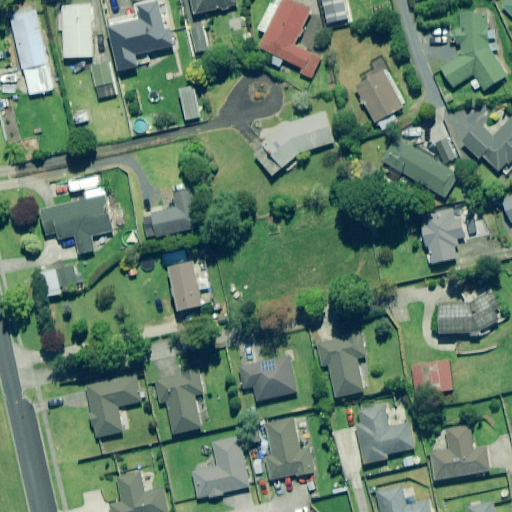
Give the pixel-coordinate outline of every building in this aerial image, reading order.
[(236,0),(190,0),(194,16),(238,6),(236,0)] [(274,54),(270,63),(282,69),(286,60),(303,69),(301,73),(311,78),(321,58),(295,46),(312,11),(289,0),(278,0),(276,5),(272,3),(259,30),(266,33),(260,47),(274,54)] [(349,20),(344,0),(321,0),(327,24),(349,20)] [(511,0),(509,0),(503,6),(511,15),(511,0)] [(165,28),(159,2),(138,7),(141,21),(109,29),(119,72),(151,64),(148,53),(175,46),(170,26),(165,28)] [(91,57),(90,8),(62,9),(63,58),(91,57)] [(53,90),(36,11),(12,16),(23,69),(29,95),(53,90)] [(461,29),(458,29),(457,43),(464,43),(464,54),(442,68),(453,88),(476,75),(484,90),(507,77),(492,50),(498,50),(499,37),(489,37),(490,26),(490,17),(462,15),(461,29)] [(356,88),(382,132),(399,123),(394,113),(404,107),(384,72),(356,88)] [(115,89),(110,73),(95,78),(100,94),(115,89)] [(202,118),(196,87),(181,90),(187,121),(202,118)] [(282,168),(288,173),(299,162),(295,158),(299,155),(335,143),(325,112),(288,124),(255,156),(274,175),(282,168)] [(511,121),(496,137),(482,124),(463,143),(481,160),(484,156),(503,175),(511,165),(511,121)] [(448,136),(435,142),(445,164),(459,158),(448,136)] [(439,162),(398,139),(385,162),(445,197),(459,174),(439,162)] [(115,234),(105,188),(88,192),(90,201),(42,212),(47,236),(58,234),(61,248),(77,244),(79,255),(95,252),(92,239),(115,234)] [(511,195),(503,199),(511,222),(511,195)] [(456,251),(463,249),(460,240),(466,238),(461,218),(456,220),(454,211),(421,220),(433,265),(458,258),(456,251)] [(279,233),(276,215),(264,217),(267,235),(279,233)] [(203,306),(194,262),(169,268),(178,312),(203,306)] [(79,293),(75,267),(44,272),(48,298),(79,293)] [(469,338),(481,339),(481,330),(508,315),(495,292),(474,304),(440,304),(440,334),(470,334),(469,338)] [(366,358),(360,331),(345,334),(346,339),(318,345),(323,367),(330,366),(337,398),(364,392),(357,360),(366,358)] [(297,393),(288,357),(240,369),(245,390),(254,388),(257,402),(297,393)] [(456,390),(451,362),(414,367),(418,396),(456,390)] [(203,395),(197,366),(181,369),(182,376),(155,382),(160,404),(168,402),(174,434),(201,429),(194,397),(203,395)] [(142,402),(136,376),(86,387),(97,438),(123,432),(118,407),(142,402)] [(388,455),(416,448),(416,445),(421,444),(418,432),(413,433),(411,424),(390,429),(385,406),(358,412),(361,425),(356,426),(365,464),(389,459),(388,455)] [(300,450),(294,418),(250,426),(253,444),(270,441),(273,457),(266,458),(270,480),(314,473),(309,449),(300,450)] [(474,451),(469,426),(445,430),(448,451),(431,454),(436,480),(490,471),(486,449),(474,451)] [(249,487),(239,437),(213,442),(218,467),(194,472),(200,502),(224,497),(224,493),(249,487)] [(420,455),(402,458),(405,468),(422,464),(420,455)] [(145,493),(140,473),(117,478),(123,503),(109,506),(109,511),(169,511),(164,489),(145,493)] [(406,507),(401,486),(376,491),(380,511),(430,511),(429,502),(406,507)] [(500,511),(498,502),(468,509),(468,511),(500,511)]
